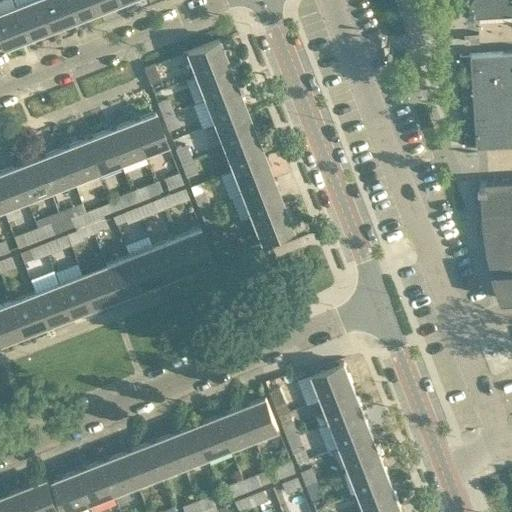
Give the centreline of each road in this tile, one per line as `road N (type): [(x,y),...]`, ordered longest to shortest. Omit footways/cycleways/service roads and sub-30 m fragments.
road 1 (residential): [(0,455),(382,308)]
road 2 (tertiary): [(382,308),(262,0)]
road 3 (residential): [(0,94),(229,0)]
road 4 (tertiary): [(447,467),(382,308)]
